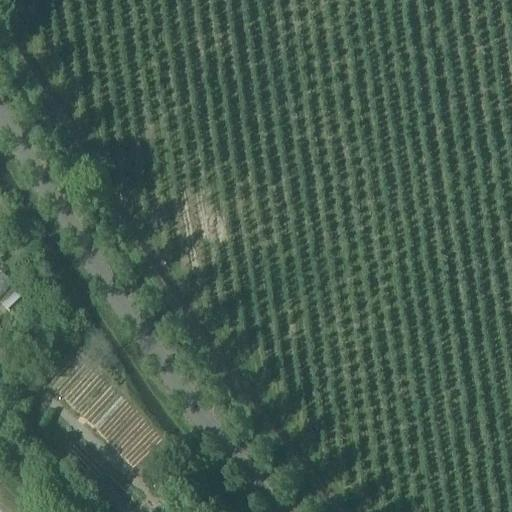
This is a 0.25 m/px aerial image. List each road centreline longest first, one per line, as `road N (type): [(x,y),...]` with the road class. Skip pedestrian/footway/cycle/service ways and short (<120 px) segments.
road 1 (unclassified): [(285,511),(134,306),(0,101)]
road 2 (track): [(0,406),(112,511)]
